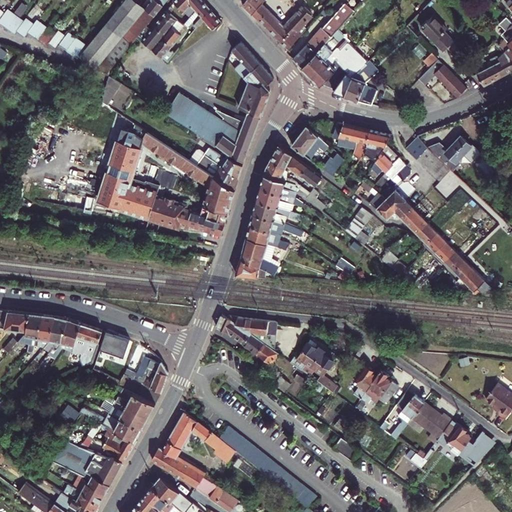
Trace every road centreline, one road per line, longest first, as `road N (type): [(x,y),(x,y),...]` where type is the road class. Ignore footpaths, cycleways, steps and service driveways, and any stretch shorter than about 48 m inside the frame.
road 1 (residential): [(209,307),(346,324),(502,438)]
road 2 (residential): [(291,90),(352,113),(411,121),(443,115),(511,80)]
road 3 (tertiary): [(209,307),(259,154),(291,90)]
road 4 (residential): [(194,349),(85,308),(0,296)]
road 5 (tertiary): [(110,511),(194,349)]
